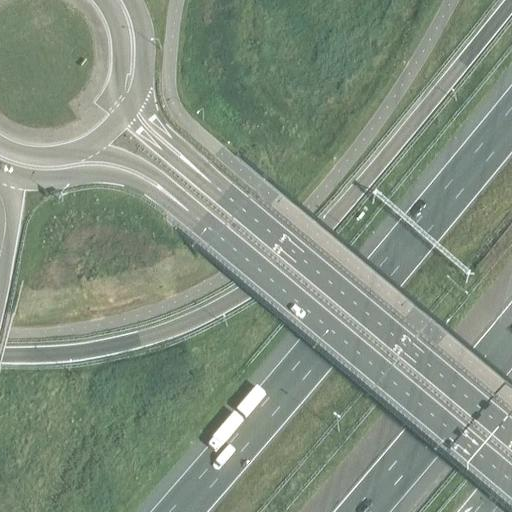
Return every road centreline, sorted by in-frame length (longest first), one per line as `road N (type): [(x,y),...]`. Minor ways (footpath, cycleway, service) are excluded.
road 1 (motorway): [(511,4),(339,215),(229,307),(98,353),(0,357)]
road 2 (motorway): [(511,110),(172,511)]
road 3 (secondary): [(174,200),(511,484)]
road 4 (secondary): [(511,439),(190,168)]
road 5 (motorway): [(372,511),(511,345)]
road 6 (secondary): [(6,174),(112,175),(174,200)]
road 7 (motorway): [(6,174),(12,218),(0,294)]
road 8 (secondary): [(125,113),(116,99),(120,29),(104,0)]
